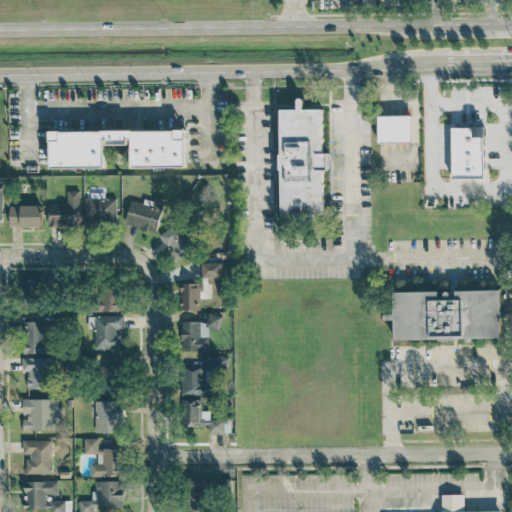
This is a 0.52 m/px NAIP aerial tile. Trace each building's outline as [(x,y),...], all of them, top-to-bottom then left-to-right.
[(327,107),(307,108),(307,97),(300,98),(300,108),(282,108),(284,214),(303,213),(303,231),(318,230),(318,218),(328,218),(327,107)] [(412,141),(411,114),(378,114),(378,142),(412,141)] [(485,125),(474,124),(473,135),(484,136),(485,125)] [(484,177),(483,137),(473,137),(472,125),(452,126),(453,178),(484,177)] [(108,167),(108,143),(131,143),(131,167),(190,166),(189,128),(51,129),(51,167),(108,167)] [(46,205),(47,226),(80,225),(79,190),(67,190),(67,204),(46,205)] [(124,224),(156,232),(165,198),(154,195),(152,203),(130,198),(124,224)] [(116,222),(116,197),(85,198),(85,223),(116,222)] [(41,205),(8,205),(8,227),(41,226),(41,205)] [(192,228),(166,229),(168,255),(193,253),(192,228)] [(222,262),(201,262),(201,277),(222,277),(222,262)] [(28,308),(35,308),(35,298),(45,298),(44,277),(23,278),(23,298),(27,298),(28,308)] [(201,309),(200,282),(180,283),(181,309),(201,309)] [(121,310),(121,287),(95,287),(95,311),(121,310)] [(397,291),(398,340),(506,338),(505,316),(511,316),(511,312),(505,312),(504,290),(397,291)] [(124,314),(94,315),(95,349),(120,348),(120,329),(124,329),(124,314)] [(181,350),(209,351),(209,328),(221,329),(221,314),(207,314),(207,321),(181,321),(181,350)] [(23,321),(24,353),(47,352),(47,320),(23,321)] [(22,356),(21,371),(27,371),(27,389),(50,390),(51,357),(22,356)] [(99,393),(121,393),(122,365),(100,365),(99,393)] [(214,394),(213,383),(207,383),(206,365),(181,366),(181,394),(214,394)] [(58,429),(57,398),(22,399),(22,416),(23,430),(58,429)] [(208,426),(208,433),(231,433),(231,419),(201,419),(201,399),(184,399),(184,426),(208,426)] [(94,401),(95,432),(124,431),(123,400),(94,401)] [(90,476),(121,476),(121,448),(98,448),(98,437),(84,438),(84,453),(97,453),(97,463),(89,463),(90,476)] [(25,473),(53,472),(52,439),(22,440),(23,456),(25,456),(25,473)] [(187,480),(187,509),(211,509),(211,479),(187,480)] [(23,481),(24,508),(49,508),(49,511),(71,511),(71,500),(46,501),(46,494),(58,494),(58,480),(23,481)] [(92,499),(79,500),(79,511),(94,511),(94,507),(125,507),(125,480),(95,480),(95,491),(92,491),(92,499)] [(442,511),(506,511),(507,510),(464,511),(464,493),(442,494),(442,511)]
